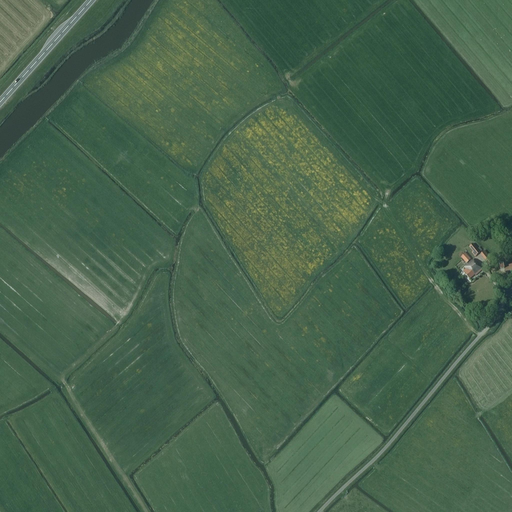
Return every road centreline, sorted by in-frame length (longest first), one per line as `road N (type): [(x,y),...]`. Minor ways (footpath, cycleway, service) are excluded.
road 1 (unclassified): [(511,288),(400,429),(318,511)]
road 2 (trunk): [(0,101),(90,0)]
